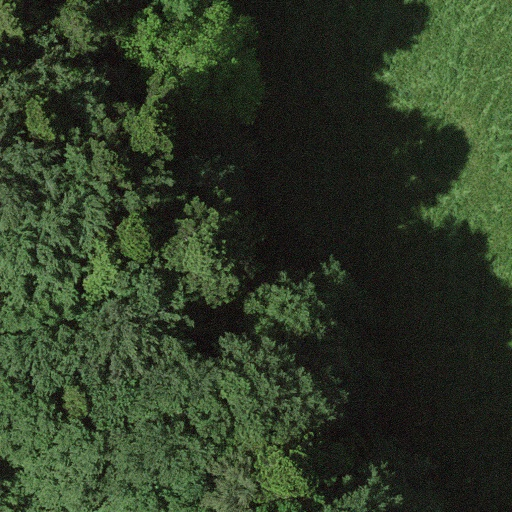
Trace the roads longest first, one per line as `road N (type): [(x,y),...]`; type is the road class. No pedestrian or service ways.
road 1 (track): [(365,511),(198,134),(152,0)]
road 2 (track): [(0,49),(119,114),(198,134)]
